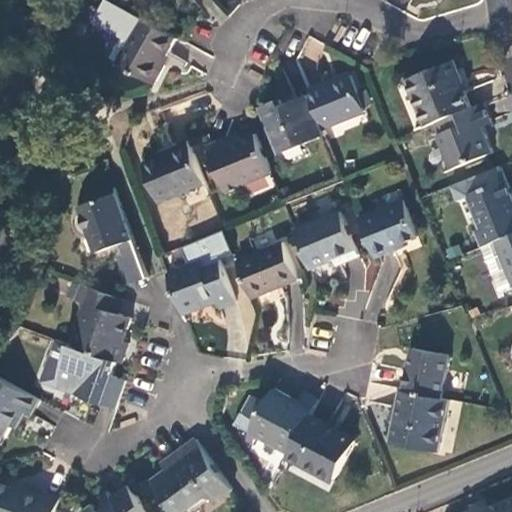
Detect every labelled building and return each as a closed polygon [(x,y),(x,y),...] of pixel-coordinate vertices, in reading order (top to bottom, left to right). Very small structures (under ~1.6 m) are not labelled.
[(125,44),(138,17),(103,0),(100,0),(88,26),(125,44)] [(144,18),(121,62),(159,82),(168,65),(164,63),(178,36),(144,18)] [(457,60),(410,79),(430,125),(435,123),(474,107),(464,84),(466,82),(457,60)] [(325,83),(311,89),(313,95),(327,129),(368,112),(353,76),(328,86),(325,83)] [(282,99),(264,107),(283,153),(329,134),(327,129),(313,95),(285,106),(282,99)] [(474,107),(435,123),(454,169),(496,152),(486,126),(494,122),(485,102),(474,107)] [(226,140),(210,147),(228,190),(274,171),(259,133),(228,145),(226,140)] [(175,152),(147,163),(163,200),(208,181),(191,139),(173,147),(175,152)] [(478,230),(484,246),(499,240),(511,235),(511,188),(508,179),(470,195),(484,228),(478,230)] [(98,195),(92,194),(88,208),(83,211),(84,215),(80,218),(78,223),(79,232),(83,237),(90,240),(94,240),(99,253),(122,246),(129,265),(125,266),(132,285),(152,278),(117,187),(98,195)] [(409,205),(365,222),(380,260),(398,253),(398,251),(424,241),(409,205)] [(344,211),(299,230),(314,268),(338,258),(340,264),(362,255),(344,211)] [(511,235),(499,240),(511,271),(511,235)] [(287,243),(241,262),(257,299),(302,280),(287,243)] [(221,256),(171,274),(186,314),(208,306),(208,304),(218,300),(221,308),(238,302),(221,256)] [(83,327),(77,346),(120,361),(125,362),(132,343),(127,341),(135,318),(114,311),(119,296),(83,284),(77,298),(88,302),(80,326),(83,327)] [(77,346),(58,339),(44,382),(120,408),(129,380),(115,376),(120,361),(77,346)] [(454,355),(416,348),(407,390),(445,398),(454,355)] [(42,399),(0,376),(0,444),(5,444),(23,410),(33,415),(42,399)] [(269,405),(253,396),(237,424),(253,434),(249,442),(254,444),(259,436),(293,455),(315,417),(322,403),(309,395),(304,404),(278,389),(269,405)] [(407,390),(404,390),(394,441),(442,450),(452,399),(445,398),(407,390)] [(293,455),(291,458),(336,484),(360,442),(315,417),(293,455)] [(168,470),(155,480),(178,511),(191,511),(191,509),(211,496),(221,500),(236,489),(198,438),(174,456),(178,462),(171,467),(167,462),(164,464),(168,470)] [(28,492),(0,482),(0,511),(58,511),(64,496),(47,490),(45,496),(29,490),(28,492)] [(97,505),(87,511),(151,511),(133,486),(116,498),(112,492),(104,498),(108,503),(100,508),(97,505)] [(477,511),(477,509),(469,511),(511,511),(511,498),(479,511),(477,511)]
